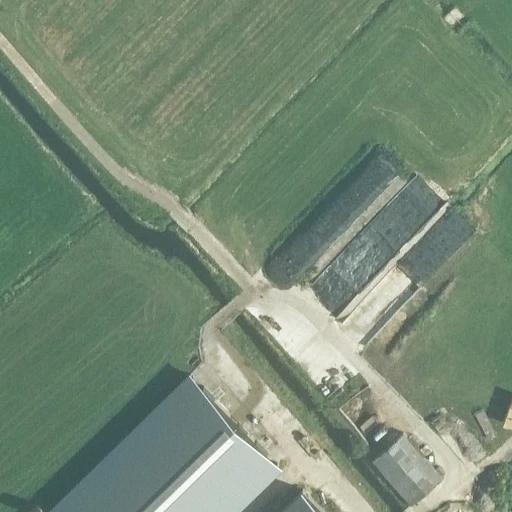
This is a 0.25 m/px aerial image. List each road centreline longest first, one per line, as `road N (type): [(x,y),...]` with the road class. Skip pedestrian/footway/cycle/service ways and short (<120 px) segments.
road 1 (track): [(0,41),(120,180),(173,208),(250,288),(297,295),(455,478),(511,435)]
road 2 (track): [(361,511),(205,336),(250,288)]
